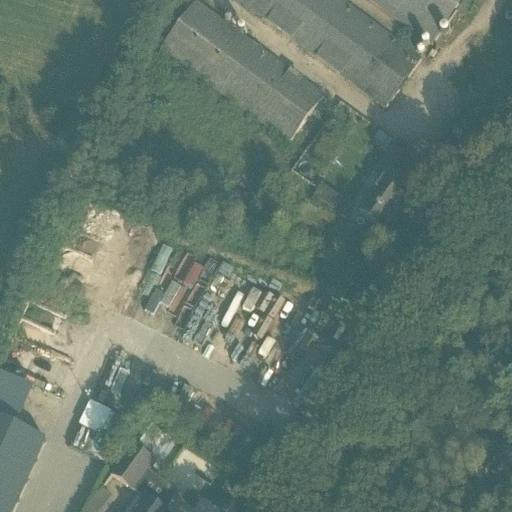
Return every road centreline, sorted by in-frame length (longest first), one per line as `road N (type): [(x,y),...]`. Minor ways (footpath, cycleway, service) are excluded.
road 1 (unclassified): [(278,511),(511,195)]
road 2 (unknown): [(34,511),(103,342),(118,328),(162,347)]
